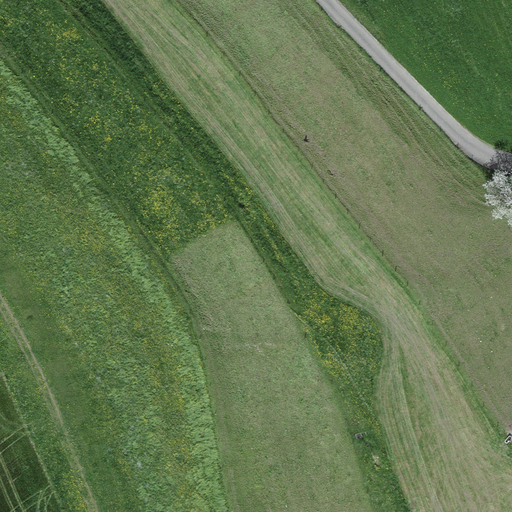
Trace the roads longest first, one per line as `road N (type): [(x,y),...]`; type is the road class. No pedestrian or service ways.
road 1 (unclassified): [(511,163),(460,139),(319,0)]
road 2 (track): [(100,511),(0,300)]
